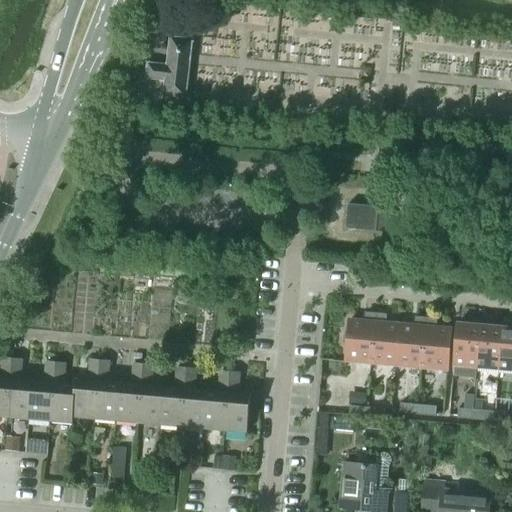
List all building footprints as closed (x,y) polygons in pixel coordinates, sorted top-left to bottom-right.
[(187,97),(194,40),(170,38),(167,65),(147,63),(147,68),(145,80),(167,82),(165,94),(165,97),(187,100),(187,97)] [(386,233),(388,208),(348,205),(346,230),(386,233)] [(371,365),(376,314),(365,313),(364,322),(349,321),(347,334),(343,334),(343,343),(347,344),(345,363),(371,365)] [(396,367),(400,325),(385,324),(386,315),(376,314),(371,365),(396,367)] [(421,369),(426,318),(415,317),(414,327),(400,325),(396,367),(421,369)] [(447,372),(451,330),(436,329),(436,319),(426,318),(421,369),(447,372)] [(476,377),(477,366),(481,319),(469,318),(469,323),(457,322),(453,375),(476,377)] [(498,368),(502,327),(492,326),(493,321),(481,319),(477,366),(498,368)] [(511,369),(511,327),(502,327),(498,368),(511,369)] [(0,416),(8,417),(13,359),(2,358),(0,378),(0,377),(0,416)] [(30,419),(33,381),(20,380),(22,359),(13,359),(8,417),(30,419)] [(95,419),(100,361),(90,360),(88,380),(76,379),(76,384),(77,384),(74,417),(95,419)] [(51,421),(57,362),(46,361),(44,382),(33,381),(30,419),(51,421)] [(117,420),(120,383),(108,382),(110,361),(100,361),(95,419),(117,420)] [(73,423),(74,417),(77,384),(76,384),(64,383),(66,363),(57,362),(51,421),(73,423)] [(139,422),(144,364),(134,364),(132,384),(120,383),(117,420),(139,422)] [(160,424),(164,386),(152,385),(154,365),(144,364),(139,422),(160,424)] [(182,426),(187,368),(178,367),(176,388),(164,386),(160,424),(182,426)] [(204,428),(207,390),(196,389),(198,369),(187,368),(182,426),(204,428)] [(225,430),(231,372),(221,371),(219,391),(207,390),(204,428),(225,430)] [(248,432),(252,394),(239,393),(241,373),(231,372),(225,430),(248,432)] [(349,392),(348,404),(365,406),(366,394),(349,392)] [(457,416),(457,418),(472,419),(473,410),(474,395),(465,394),(463,410),(458,409),(457,416)] [(252,398),(251,417),(260,418),(262,399),(252,398)] [(417,415),(418,405),(400,403),(399,414),(417,415)] [(436,416),(436,406),(418,405),(417,415),(436,416)] [(366,418),(367,408),(349,406),(348,416),(366,418)] [(384,419),(385,410),(367,408),(366,418),(384,419)] [(473,410),(472,419),(486,420),(487,412),(473,410)] [(511,422),(511,413),(502,413),(501,422),(511,422)] [(6,436),(5,451),(19,452),(20,438),(6,436)] [(345,462),(341,507),(355,508),(367,509),(367,511),(385,511),(387,492),(386,492),(388,467),(391,461),(390,457),(387,454),(383,453),(380,454),(377,456),(376,460),(375,465),(345,462)] [(419,453),(417,469),(430,472),(432,455),(419,453)] [(223,456),(222,469),(235,471),(236,457),(223,456)] [(91,473),(89,485),(102,487),(103,475),(91,473)] [(110,477),(110,488),(123,489),(124,477),(110,477)] [(489,511),(491,495),(444,491),(445,482),(425,481),(422,510),(441,511),(489,511)] [(411,511),(412,497),(394,497),(394,511),(411,511)]
